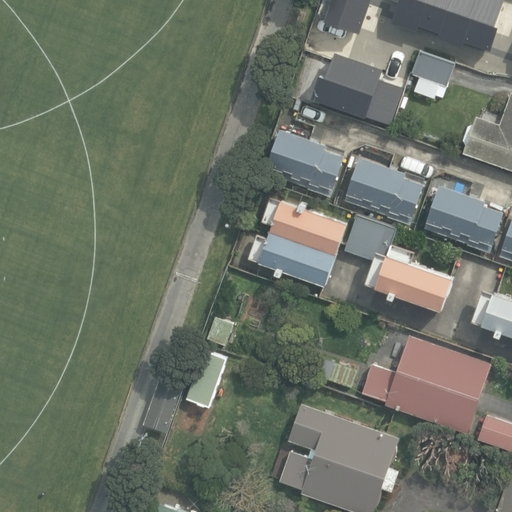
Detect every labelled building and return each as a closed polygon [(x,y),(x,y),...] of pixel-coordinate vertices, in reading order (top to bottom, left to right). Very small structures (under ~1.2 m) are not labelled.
[(334,0),(328,19),(364,31),(374,0),(334,0)] [(402,0),(395,20),(421,29),(423,23),(443,30),(441,37),(465,45),(468,39),(495,48),(503,23),(500,22),(507,0),(402,0)] [(323,72),(315,96),(394,123),(406,86),(382,78),(386,66),(338,50),(330,75),(323,72)] [(414,72),(448,84),(456,62),(422,50),(414,72)] [(464,153),(511,169),(511,94),(502,122),(477,114),(464,153)] [(266,173),(330,197),(346,155),(327,148),(329,144),(283,127),(266,173)] [(345,200),(410,223),(426,177),(361,154),(345,200)] [(423,228),(490,251),(505,211),(483,204),(485,200),(439,184),(423,228)] [(328,284),(349,222),(272,196),(264,220),(274,223),(270,236),(259,232),(250,256),(262,260),(261,262),(328,284)] [(445,309),(456,277),(414,262),(418,252),(393,243),(399,228),(358,214),(346,249),(376,260),(368,282),(445,309)] [(511,217),(500,256),(511,259),(511,217)] [(511,297),(485,288),(474,319),(511,332),(511,297)] [(211,336),(228,343),(236,322),(218,316),(211,336)] [(389,402),(469,431),(494,362),(413,333),(399,371),(375,362),(365,390),(390,399),(389,402)] [(190,397),(212,405),(230,356),(207,348),(190,397)] [(317,373),(354,385),(359,369),(323,356),(317,373)] [(145,419),(166,427),(182,383),(160,376),(145,419)] [(303,489),(368,511),(375,511),(380,500),(382,500),(386,490),(384,488),(384,486),(394,490),(401,468),(392,465),(393,463),(397,458),(399,452),(398,446),(402,436),(303,402),(291,437),(318,447),(315,457),(293,449),(283,479),(304,486),(303,489)] [(480,437),(511,447),(511,422),(488,414),(480,437)] [(157,511),(194,511),(161,500),(157,511)]
